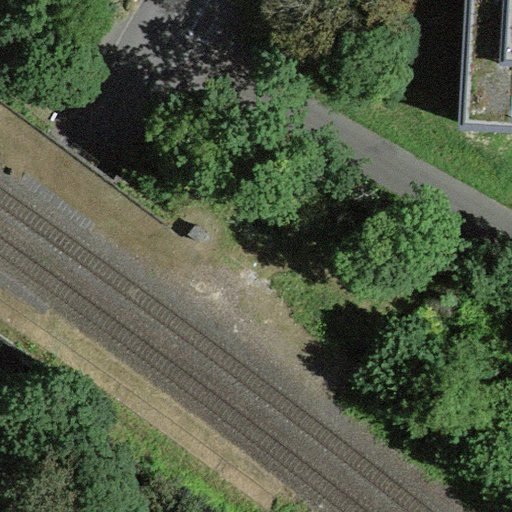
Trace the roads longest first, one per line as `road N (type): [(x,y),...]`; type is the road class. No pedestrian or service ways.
road 1 (track): [(157,36),(511,224)]
road 2 (tertiary): [(178,0),(0,313)]
